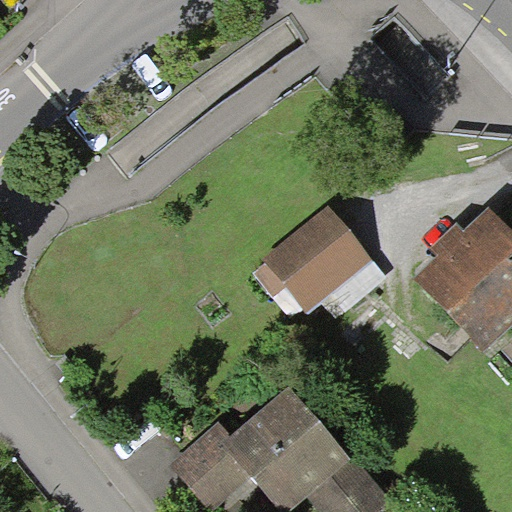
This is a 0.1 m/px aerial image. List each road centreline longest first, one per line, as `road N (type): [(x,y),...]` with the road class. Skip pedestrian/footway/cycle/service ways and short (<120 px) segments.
road 1 (residential): [(161,0),(0,127)]
road 2 (residential): [(104,511),(0,386)]
